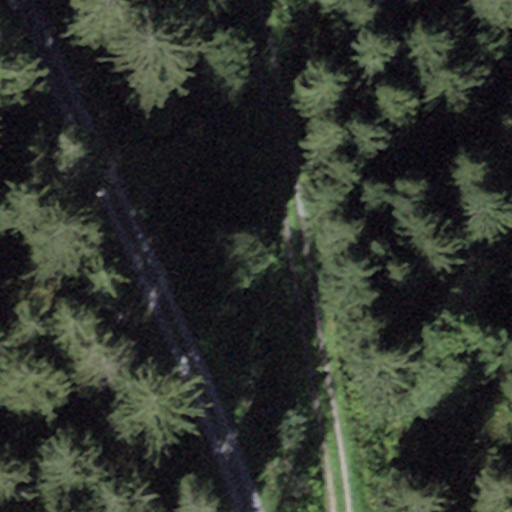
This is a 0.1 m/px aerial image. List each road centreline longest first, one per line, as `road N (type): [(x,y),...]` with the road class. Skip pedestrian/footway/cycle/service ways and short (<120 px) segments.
road 1 (track): [(245,511),(131,223),(30,0)]
road 2 (track): [(346,511),(305,243),(250,0)]
